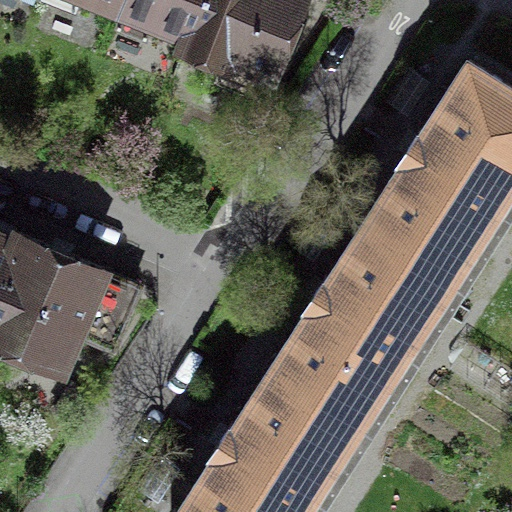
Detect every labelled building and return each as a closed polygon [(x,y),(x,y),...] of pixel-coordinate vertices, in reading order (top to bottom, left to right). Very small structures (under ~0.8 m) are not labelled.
[(118,0),(116,6),(186,34),(183,41),(185,42),(201,0),(118,0)] [(201,0),(185,42),(227,59),(229,53),(272,69),(299,0),(201,0)] [(367,216),(450,269),(511,173),(511,84),(469,57),(424,128),(421,126),(411,141),(402,155),(405,157),(367,216)] [(273,362),(356,415),(450,269),(367,216),(330,274),(327,272),(317,287),(308,301),(311,303),(273,362)] [(0,227),(0,277),(20,232),(17,231),(16,234),(0,227)] [(20,232),(0,277),(0,334),(61,361),(75,329),(113,346),(140,283),(81,258),(20,232)] [(176,511),(293,511),(356,415),(273,362),(235,421),(232,419),(223,433),(213,448),(217,450),(176,511)]
